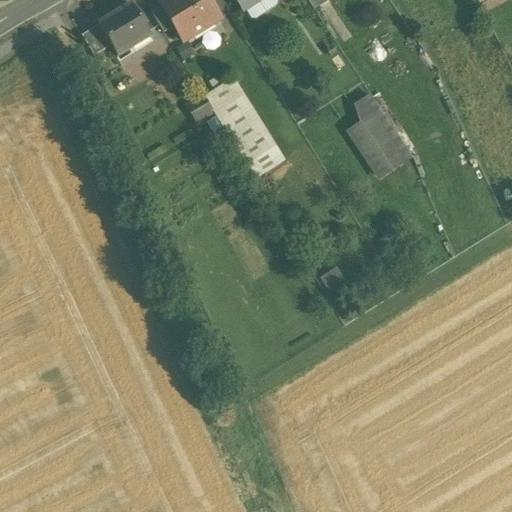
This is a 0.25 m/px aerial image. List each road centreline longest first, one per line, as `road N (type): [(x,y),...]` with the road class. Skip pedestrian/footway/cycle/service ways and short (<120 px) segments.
road 1 (track): [(288,511),(49,0)]
road 2 (track): [(238,404),(511,233)]
